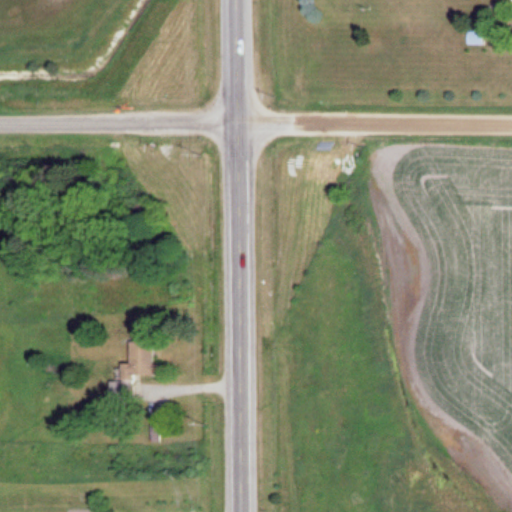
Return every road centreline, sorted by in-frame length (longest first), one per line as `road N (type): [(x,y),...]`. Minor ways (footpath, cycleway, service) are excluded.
road 1 (primary): [(241,511),(235,0)]
road 2 (residential): [(511,123),(239,124)]
road 3 (tertiary): [(0,122),(239,124)]
